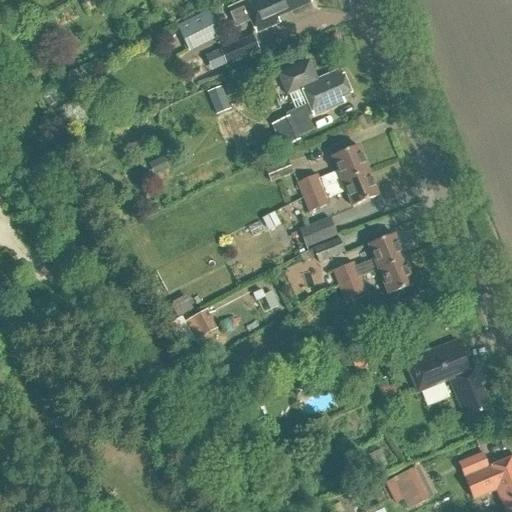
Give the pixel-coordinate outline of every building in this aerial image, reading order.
[(308,0),(244,0),(241,2),(254,34),(278,23),(276,18),(310,3),(308,0)] [(176,25),(188,51),(221,36),(208,10),(176,25)] [(250,40),(220,52),(226,69),(257,57),(250,40)] [(270,124),(281,149),(299,140),(298,137),(313,131),(306,116),(310,115),(312,119),(343,105),(340,100),(349,96),(339,72),(315,83),(307,63),(276,77),(285,98),(300,91),(306,107),(284,117),(285,117),(270,124)] [(220,91),(207,97),(216,118),(230,112),(220,91)] [(295,183),(302,199),(366,173),(356,148),(329,159),(334,172),(317,179),(315,175),(295,183)] [(288,158),(266,166),(271,181),(294,173),(288,158)] [(302,199),(307,213),(327,205),(325,199),(342,192),(349,209),(376,198),(366,173),(302,199)] [(299,237),(304,249),(336,236),(331,224),(299,237)] [(380,224),(342,236),(346,248),(384,236),(380,224)] [(375,271),(376,273),(402,262),(391,237),(365,248),(370,260),(353,267),(351,263),(331,271),(338,288),(358,280),(357,278),(375,271)] [(314,250),(319,265),(343,256),(338,241),(314,250)] [(376,273),(385,296),(411,285),(402,262),(376,273)] [(358,280),(338,288),(343,301),(363,293),(358,280)] [(182,324),(193,343),(218,329),(207,310),(182,324)] [(384,364),(379,349),(345,362),(350,377),(384,364)] [(447,384),(464,426),(490,416),(476,383),(481,380),(477,370),(465,375),(455,350),(403,372),(414,398),(447,384)] [(380,392),(386,406),(401,400),(395,386),(380,392)] [(502,511),(505,511),(511,511),(511,460),(488,471),(481,453),(456,463),(471,500),(492,491),(501,511),(502,511)] [(417,466),(390,478),(406,510),(432,496),(417,466)]
